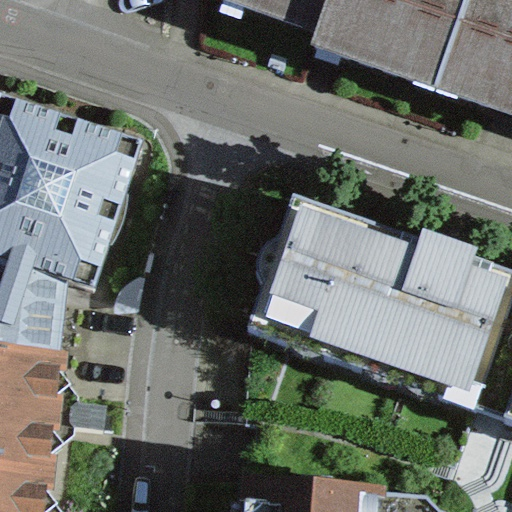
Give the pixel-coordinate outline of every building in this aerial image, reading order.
[(511,0),(229,0),(321,32),(316,47),(511,115),(511,0)] [(0,101),(0,261),(65,283),(96,293),(144,148),(0,101)] [(511,276),(295,201),(279,245),(272,248),(265,253),(261,259),(259,263),(258,268),(258,276),(260,282),(263,290),(250,333),(511,423),(511,276)] [(0,347),(60,354),(65,283),(0,261),(0,347)] [(0,511),(46,511),(64,354),(60,354),(0,347),(0,511)] [(379,511),(381,493),(337,490),(337,482),(303,479),(302,487),(251,483),(249,511),(379,511)]
